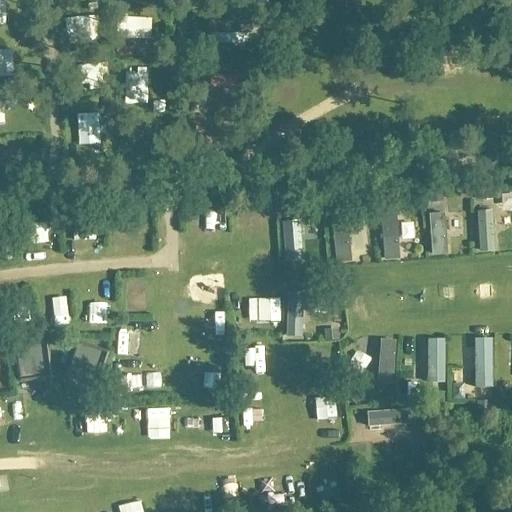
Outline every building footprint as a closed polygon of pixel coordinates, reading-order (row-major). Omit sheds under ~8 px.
[(309,24),(323,38),(336,25),(321,11),(309,24)] [(250,32),(249,15),(208,16),(208,33),(250,32)] [(121,22),(122,43),(132,42),(131,21),(121,22)] [(233,46),(231,33),(215,37),(217,49),(233,46)] [(290,64),(318,72),(324,51),(296,43),(290,64)] [(84,91),(96,90),(94,70),(83,71),(84,91)] [(238,81),(216,79),(215,95),(237,97),(238,81)] [(273,89),(277,108),(288,106),(285,87),(273,89)] [(241,110),(219,109),(218,125),(240,126),(241,110)] [(2,134),(39,132),(38,116),(1,118),(2,134)] [(232,140),(210,139),(209,155),(231,156),(232,140)] [(192,209),(191,223),(216,224),(216,210),(192,209)] [(89,247),(89,215),(70,214),(70,247),(89,247)] [(493,214),(476,215),(478,256),(495,255),(493,214)] [(125,217),(126,236),(143,235),(142,216),(125,217)] [(445,216),(428,217),(430,258),(447,257),(445,216)] [(35,251),(56,251),(56,220),(35,219),(35,251)] [(219,221),(220,234),(233,233),(232,220),(219,221)] [(301,220),(284,221),(286,263),(302,262),(301,220)] [(397,220),(380,221),(381,263),(398,262),(397,220)] [(348,225),(331,225),(333,267),(350,266),(348,225)] [(252,257),(252,275),(280,275),(280,257),(252,257)] [(129,281),(132,301),(151,298),(148,278),(129,281)] [(308,292),(291,293),(292,334),(309,333),(308,292)] [(117,311),(116,295),(95,296),(96,312),(117,311)] [(254,301),(252,314),(267,316),(268,302),(254,301)] [(77,331),(75,313),(51,314),(52,332),(77,331)] [(144,353),(144,330),(123,331),(123,353),(144,353)] [(109,352),(76,340),(63,377),(97,388),(109,352)] [(394,340),(377,341),(379,382),(396,381),(394,340)] [(53,379),(47,341),(12,345),(17,384),(53,379)] [(441,342),(424,342),(425,393),(442,393),(441,342)] [(491,344),(474,344),(476,395),(492,395),(491,344)] [(326,401),(327,423),(348,422),(347,400),(326,401)] [(369,409),(370,426),(412,422),(410,406),(369,409)] [(120,412),(121,440),(139,440),(138,411),(120,412)] [(246,433),(262,432),(262,411),(245,411),(246,433)] [(94,442),(93,412),(74,413),(75,443),(94,442)] [(175,446),(176,414),(157,414),(156,445),(175,446)] [(225,435),(224,414),(203,415),(204,436),(225,435)] [(348,468),(329,469),(329,489),(348,489),(348,468)] [(303,482),(290,486),(296,503),(308,499),(303,482)] [(194,501),(194,511),(212,511),(212,500),(194,501)]
